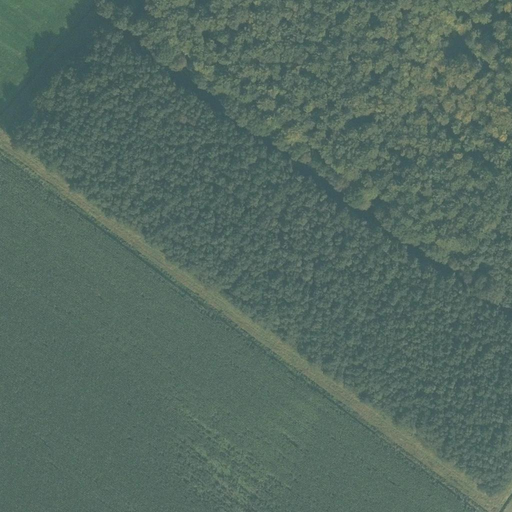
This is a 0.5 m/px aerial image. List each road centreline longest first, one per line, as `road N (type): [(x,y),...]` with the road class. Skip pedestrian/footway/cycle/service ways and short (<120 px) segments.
road 1 (track): [(0,138),(486,500),(511,477)]
road 2 (track): [(151,26),(142,39),(106,16),(93,18),(0,128)]
